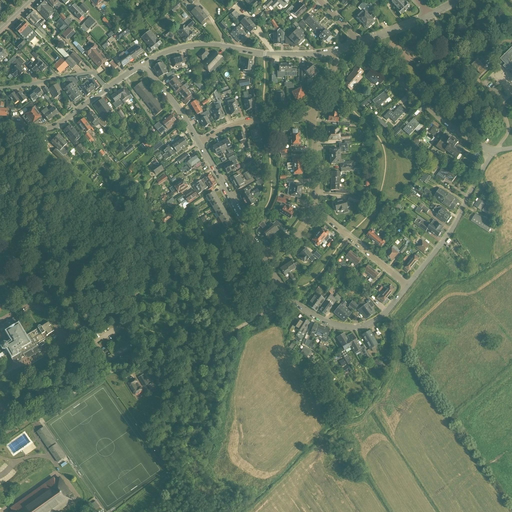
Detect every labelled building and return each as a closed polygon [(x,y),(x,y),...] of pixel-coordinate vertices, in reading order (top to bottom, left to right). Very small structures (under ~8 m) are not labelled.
[(55,12),(43,0),(41,0),(34,7),(46,20),(55,12)] [(61,4),(57,0),(55,0),(55,1),(53,0),(46,0),(53,8),(54,7),(56,9),(61,4)] [(276,0),(270,6),(274,9),(279,4),(283,8),(284,8),(287,5),(287,4),(286,3),(289,1),(288,0),(276,0)] [(403,7),(395,0),(392,0),(391,2),(397,9),(397,10),(397,11),(400,15),(404,12),(401,9),(403,7)] [(395,0),(403,7),(401,9),(404,12),(409,7),(409,6),(406,2),(406,3),(404,0),(395,0)] [(258,4),(255,1),(249,5),(253,9),(258,4)] [(170,9),(173,13),(179,7),(176,3),(170,9)] [(297,18),(306,9),(300,3),(295,9),(292,6),(285,12),(289,16),(292,13),(297,18)] [(370,3),(368,5),(366,3),(365,5),(363,3),(362,3),(359,6),(359,7),(361,10),(362,9),(363,10),(355,17),(367,29),(374,22),(373,20),(375,18),(372,14),(369,17),(367,14),(372,9),(373,7),(370,3)] [(84,16),(89,11),(83,4),(78,9),(74,5),(69,10),(79,20),(82,17),(83,18),(83,17),(84,16)] [(197,7),(191,13),(201,24),(201,23),(202,25),(205,23),(203,21),(207,18),(197,7)] [(240,16),(234,9),(230,13),(236,19),(240,16)] [(43,20),(41,21),(34,14),(35,14),(31,10),(27,13),(39,25),(40,25),(41,26),(45,22),(43,20)] [(39,25),(27,13),(24,16),(28,20),(34,26),(35,25),(43,34),(46,32),(39,26),(39,25)] [(262,15),(258,18),(263,23),(267,19),(262,15)] [(313,29),(319,23),(311,16),(305,21),(313,29)] [(96,23),(90,17),(83,23),(84,24),(81,26),(86,33),(89,30),(89,29),(96,23)] [(246,17),(243,19),(253,30),(256,27),(246,17)] [(112,27),(104,18),(102,19),(110,29),(112,27)] [(253,30),(243,19),(240,23),(250,33),(253,30)] [(183,40),(186,43),(195,35),(192,32),(191,32),(188,29),(194,23),(191,20),(177,32),(183,39),(183,40)] [(279,27),(276,24),(273,20),(270,22),(275,29),(279,27)] [(63,22),(60,26),(57,28),(61,32),(67,26),(63,22)] [(36,36),(27,27),(28,27),(24,23),(19,28),(17,26),(15,29),(17,30),(16,31),(20,35),(21,34),(25,39),(26,39),(30,42),(32,45),(34,45),(37,42),(37,40),(34,38),(36,36)] [(326,30),(319,23),(313,29),(319,36),(322,33),(323,33),(326,30)] [(243,27),(240,24),(230,34),(235,39),(234,39),(238,43),(246,35),(243,32),(241,30),(241,29),(240,29),(243,27)] [(293,34),(301,43),(304,40),(303,38),(304,37),(301,33),(303,31),(298,26),(296,28),(297,30),(293,34)] [(75,33),(70,28),(63,35),(68,40),(75,33)] [(126,28),(120,33),(123,36),(124,38),(130,33),(126,28)] [(37,29),(35,31),(42,39),(45,36),(37,29)] [(280,38),(284,38),(283,34),(280,29),(278,30),(277,32),(277,34),(273,34),(273,35),(271,35),(269,36),(272,41),(273,41),(273,45),(275,45),(276,46),(278,46),(279,45),(280,45),(280,38)] [(326,30),(323,33),(322,33),(319,36),(325,42),(331,36),(326,30)] [(149,31),(141,38),(149,47),(147,49),(150,53),(152,51),(161,44),(157,40),(149,31)] [(301,43),(293,34),(290,37),(289,36),(288,36),(288,37),(285,37),(285,44),(290,44),(292,41),(296,45),(297,44),(299,45),(301,43)] [(15,46),(19,50),(26,44),(21,39),(15,46)] [(133,46),(131,47),(133,50),(137,56),(142,52),(141,50),(143,48),(138,42),(137,40),(134,42),(135,44),(133,46)] [(89,48),(103,64),(107,60),(97,48),(97,47),(94,43),(89,48)] [(60,47),(57,50),(66,60),(65,61),(72,69),(77,64),(60,47)] [(133,50),(131,47),(126,50),(129,54),(133,59),(137,56),(133,50)] [(511,47),(500,59),(505,64),(503,66),(507,70),(509,68),(511,70),(511,47)] [(103,64),(89,48),(84,51),(88,55),(99,67),(103,64)] [(215,69),(224,60),(214,50),(208,58),(207,57),(209,55),(204,49),(202,50),(197,55),(203,61),(206,59),(201,65),(211,74),(215,69)] [(67,53),(78,65),(82,61),(74,53),(73,53),(71,51),(69,51),(67,53)] [(123,52),(121,54),(128,63),(133,59),(129,54),(126,56),(123,52)] [(128,63),(121,54),(119,55),(121,59),(119,61),(116,57),(113,59),(119,66),(121,64),(123,66),(128,63)] [(177,57),(180,68),(182,67),(181,65),(185,64),(185,63),(189,61),(187,57),(183,58),(183,56),(177,57)] [(173,67),(177,66),(178,69),(180,68),(177,57),(171,59),(172,62),(172,64),(173,67)] [(22,64),(17,59),(17,60),(14,63),(12,64),(15,67),(12,70),(13,71),(10,73),(15,78),(17,75),(19,77),(20,75),(21,76),(24,74),(23,73),(24,72),(20,67),(22,64)] [(476,69),(481,74),(487,69),(486,69),(481,65),(482,64),(477,59),(472,65),(473,64),(477,69),(476,69)] [(38,60),(34,64),(40,71),(42,72),(46,68),(38,60)] [(62,60),(54,67),(60,73),(67,65),(62,60)] [(243,73),(247,73),(247,71),(251,72),(252,62),(244,60),(242,70),(243,70),(243,73)] [(154,68),(158,78),(167,73),(162,62),(154,66),(154,68)] [(40,71),(34,64),(33,65),(30,63),(27,66),(35,73),(37,72),(37,73),(39,72),(40,71)] [(288,65),(285,65),(285,74),(285,76),(296,77),(296,68),(291,68),(291,65),(290,64),(289,64),(288,65)] [(310,64),(303,70),(310,77),(316,72),(315,70),(314,68),(314,67),(312,64),(311,65),(310,64)] [(375,85),(377,82),(380,84),(385,78),(379,73),(378,74),(369,65),(366,69),(369,72),(365,76),(375,85)] [(349,79),(344,85),(350,90),(362,78),(359,76),(363,72),(356,66),(353,70),(354,71),(348,78),(349,79)] [(172,88),(178,83),(180,81),(176,76),(176,77),(170,81),(168,83),(172,88)] [(76,87),(78,86),(72,77),(67,78),(71,84),(64,90),(65,92),(64,92),(67,97),(68,96),(72,102),(82,95),(76,87)] [(99,87),(92,78),(88,80),(95,90),(99,87)] [(88,80),(86,82),(92,91),(95,90),(88,80)] [(178,83),(172,88),(174,91),(173,91),(175,93),(184,86),(182,83),(183,82),(182,80),(180,81),(178,83)] [(92,91),(86,82),(83,84),(90,94),(90,93),(92,91)] [(141,82),(133,88),(138,94),(146,88),(141,82)] [(58,84),(49,89),(55,98),(63,93),(58,84)] [(90,94),(83,84),(80,86),(87,96),(90,94)] [(186,84),(184,86),(175,93),(177,95),(179,93),(181,96),(189,89),(188,88),(189,87),(186,84)] [(33,92),(39,99),(41,97),(40,96),(43,94),(39,88),(33,92)] [(143,99),(149,94),(150,93),(146,88),(138,94),(143,99)] [(117,93),(125,104),(126,103),(124,100),(127,98),(129,101),(133,98),(127,89),(124,91),(122,89),(117,93)] [(189,89),(181,96),(183,98),(181,100),(183,102),(191,95),(193,94),(189,89)] [(300,89),(292,93),(296,102),(297,101),(298,102),(300,101),(300,100),(301,100),(301,99),(304,97),(300,89)] [(30,98),(28,99),(31,102),(31,103),(33,102),(34,103),(39,99),(33,92),(28,96),(30,98)] [(385,92),(373,101),(377,107),(390,98),(385,92)] [(9,97),(7,98),(11,103),(13,102),(14,104),(19,100),(16,96),(14,93),(11,95),(12,96),(9,97),(10,97),(9,96),(9,97)] [(18,94),(16,96),(19,100),(21,103),(26,99),(27,98),(25,95),(23,96),(21,93),(19,95),(18,94)] [(125,104),(117,93),(111,97),(115,102),(114,103),(117,108),(118,107),(122,104),(123,106),(125,104)] [(147,105),(155,99),(150,93),(149,94),(143,99),(147,105)] [(194,98),(191,95),(183,102),(186,105),(191,100),(194,98)] [(283,95),(276,95),(277,98),(274,98),(275,102),(277,102),(277,104),(278,104),(278,105),(281,104),(284,103),(283,95)] [(103,118),(112,111),(103,99),(94,106),(103,118)] [(159,104),(155,99),(147,105),(151,110),(159,104)] [(361,106),(363,108),(371,102),(369,100),(361,106)] [(194,109),(199,106),(196,101),(190,104),(194,109)] [(41,116),(36,109),(34,107),(31,103),(31,102),(25,107),(29,112),(22,117),(28,124),(31,122),(32,124),(41,116)] [(131,104),(126,110),(131,114),(136,109),(131,104)] [(155,116),(163,109),(159,104),(151,110),(154,114),(153,114),(155,116)] [(216,109),(220,120),(224,118),(220,108),(222,108),(220,104),(216,106),(217,108),(216,109)] [(220,120),(216,109),(212,110),(209,105),(207,107),(209,112),(210,111),(211,114),(213,113),(216,121),(220,120)] [(202,112),(199,106),(194,109),(197,115),(202,112)] [(400,106),(393,113),(390,110),(384,117),(387,120),(390,118),(395,123),(406,111),(400,106)] [(37,108),(36,109),(41,116),(43,115),(46,113),(46,112),(48,110),(46,108),(42,111),(39,107),(38,108),(37,108)] [(54,108),(49,112),(53,117),(58,113),(54,108)] [(46,113),(43,115),(48,121),(53,117),(49,112),(48,110),(46,112),(46,113)] [(208,111),(201,115),(202,119),(200,120),(204,127),(205,127),(205,128),(207,127),(207,126),(210,124),(206,118),(210,115),(208,111)] [(98,120),(97,119),(98,118),(95,115),(94,115),(92,112),(90,114),(89,114),(88,115),(87,116),(94,125),(95,126),(97,126),(99,124),(99,123),(102,127),(102,126),(104,128),(106,126),(100,118),(98,120)] [(337,113),(330,112),(330,115),(329,115),(328,121),(338,122),(338,116),(337,116),(337,113)] [(158,131),(173,118),(170,115),(162,122),(161,121),(154,126),(158,131)] [(382,126),(385,123),(379,117),(376,120),(382,126)] [(87,132),(92,128),(84,118),(78,124),(83,131),(85,129),(87,132)] [(173,118),(158,131),(161,135),(166,131),(164,129),(166,128),(167,130),(176,122),(173,118)] [(414,119),(403,130),(409,135),(420,124),(414,119)] [(80,136),(70,125),(64,131),(69,137),(69,138),(73,142),(75,144),(77,143),(76,141),(80,137),(79,136),(80,136)] [(291,139),(300,139),(300,138),(300,137),(300,135),(299,135),(299,131),(298,131),(297,130),(292,130),(292,129),(289,130),(290,136),(288,136),(288,139),(291,139)] [(331,133),(328,133),(329,140),(340,140),(340,139),(342,140),(343,140),(344,139),(345,139),(349,139),(349,136),(344,136),(339,137),(339,132),(338,132),(338,129),(331,130),(331,133)] [(252,131),(251,131),(253,139),(257,138),(257,140),(260,140),(259,138),(260,138),(258,130),(255,131),(254,130),(253,130),(252,131)] [(59,141),(64,146),(67,143),(62,138),(58,134),(53,139),(57,143),(59,141)] [(182,137),(172,145),(171,144),(167,147),(168,147),(163,151),(166,154),(171,150),(174,149),(185,141),(182,137)] [(462,152),(463,149),(458,145),(459,143),(453,138),(451,137),(448,141),(443,138),(436,147),(445,154),(447,151),(457,159),(461,154),(460,154),(462,152)] [(142,144),(146,148),(152,142),(149,138),(142,144)] [(57,143),(53,139),(50,142),(57,148),(53,153),(63,162),(66,159),(63,156),(68,151),(63,147),(64,146),(59,141),(57,143)] [(222,142),(227,149),(229,154),(231,158),(235,156),(233,152),(233,153),(230,148),(231,147),(227,139),(222,142)] [(300,139),(291,139),(291,144),(290,144),(291,150),(294,150),(293,147),(300,147),(300,143),(300,140),(300,139)] [(166,154),(169,158),(174,155),(174,154),(177,152),(177,153),(187,145),(185,141),(174,149),(171,150),(166,154)] [(227,149),(222,142),(217,144),(222,152),(227,149)] [(152,154),(161,147),(158,143),(149,151),(152,154)] [(222,152),(217,144),(216,145),(216,144),(213,146),(214,147),(213,147),(217,155),(219,154),(220,157),(223,155),(221,152),(222,152)] [(331,157),(340,156),(340,153),(345,152),(348,150),(347,144),(340,145),(340,150),(330,150),(331,157)] [(80,145),(76,148),(81,155),(86,151),(80,145)] [(134,149),(132,145),(125,151),(128,154),(134,149)] [(430,163),(434,158),(428,153),(424,159),(430,163)] [(185,162),(188,166),(184,168),(183,167),(179,170),(181,173),(185,171),(191,166),(190,165),(197,159),(195,155),(185,162)] [(231,158),(229,160),(230,162),(228,163),(228,164),(223,167),(226,170),(225,171),(226,172),(227,172),(227,173),(232,170),(233,171),(236,169),(234,166),(237,164),(235,160),(237,159),(235,156),(231,158)] [(331,164),(340,163),(341,169),(352,168),(353,168),(353,162),(344,162),(344,160),(341,160),(340,156),(331,157),(331,164)] [(287,167),(301,166),(301,165),(302,165),(302,163),(301,162),(301,158),(293,158),(293,164),(287,164),(287,167)] [(191,166),(185,171),(187,173),(191,170),(200,163),(197,159),(190,165),(191,166)] [(253,160),(252,159),(241,165),(243,168),(254,162),(253,160)] [(163,169),(159,164),(158,164),(157,162),(153,164),(155,167),(152,169),(155,174),(163,169)] [(287,167),(285,167),(285,169),(287,169),(287,170),(294,169),(294,174),(302,174),(302,169),(302,167),(301,166),(287,167)] [(436,176),(442,180),(445,177),(452,182),(457,175),(444,166),(436,176)] [(425,173),(420,179),(426,184),(431,177),(425,173)] [(206,182),(210,189),(217,184),(210,174),(202,180),(204,183),(206,182)] [(234,184),(242,180),(238,174),(231,178),(234,184)] [(173,192),(185,183),(183,180),(170,189),(173,192)] [(201,180),(193,186),(198,194),(206,188),(201,180)] [(242,180),(234,184),(237,190),(245,186),(242,180)] [(188,187),(185,183),(173,192),(174,194),(178,192),(179,194),(188,187)] [(339,184),(331,184),(331,190),(335,191),(335,193),(349,194),(349,191),(343,191),(343,189),(342,189),(342,188),(339,188),(339,184)] [(417,193),(422,197),(424,193),(417,188),(414,186),(410,191),(413,194),(416,195),(417,193)] [(251,194),(250,195),(248,192),(249,191),(248,190),(251,189),(250,187),(241,192),(243,195),(241,196),(244,202),(253,197),(252,197),(251,194)] [(448,194),(440,188),(434,197),(442,203),(446,206),(447,206),(453,210),(459,202),(456,200),(456,199),(448,193),(448,194)] [(301,191),(288,189),(287,195),(290,196),(291,196),(300,198),(300,197),(301,197),(301,195),(300,194),(301,191)] [(193,190),(178,200),(180,204),(183,202),(195,194),(193,190)] [(209,202),(217,198),(214,192),(206,197),(209,202)] [(195,194),(183,202),(180,204),(183,207),(185,206),(198,197),(195,194)] [(253,197),(244,202),(247,207),(255,203),(253,200),(254,199),(253,197)] [(172,198),(167,203),(169,206),(175,202),(172,198)] [(220,203),(217,198),(209,202),(212,207),(220,203)] [(479,199),(474,206),(481,210),(486,203),(479,199)] [(340,212),(343,211),(344,213),(348,212),(347,208),(349,207),(347,200),(345,201),(345,200),(334,203),(334,204),(333,205),(334,207),(335,207),(336,211),(340,210),(340,212)] [(220,203),(212,207),(215,213),(223,208),(220,203)] [(281,203),(279,206),(283,209),(281,213),(289,219),(290,218),(291,218),(292,216),(292,215),(294,212),(291,210),(292,209),(288,206),(288,207),(285,205),(285,206),(281,203)] [(486,203),(484,209),(492,213),(495,207),(486,203)] [(434,206),(433,208),(435,210),(437,211),(449,220),(451,217),(451,216),(450,216),(451,215),(447,212),(447,211),(442,207),(439,207),(438,208),(434,206)] [(226,213),(223,208),(215,213),(219,218),(226,213)] [(447,223),(449,220),(437,211),(436,213),(438,215),(436,217),(445,223),(446,222),(446,223),(447,223)] [(229,219),(226,213),(219,218),(222,223),(229,219)] [(168,214),(161,219),(164,222),(170,218),(168,214)] [(493,225),(476,214),(471,221),(488,232),(493,225)] [(229,219),(222,223),(225,229),(233,224),(229,219)] [(273,225),(268,229),(273,235),(278,231),(276,228),(278,226),(279,227),(282,225),(277,219),(274,221),(275,222),(273,224),(273,225)] [(264,223),(261,220),(257,224),(260,227),(260,226),(263,229),(264,228),(266,231),(263,233),(268,239),(273,235),(268,229),(264,223)] [(426,231),(427,229),(432,233),(432,232),(434,233),(434,234),(438,237),(442,232),(441,231),(433,225),(431,224),(428,228),(421,223),(417,220),(415,223),(426,231)] [(155,231),(160,228),(156,223),(150,228),(153,231),(154,230),(155,231)] [(435,223),(433,225),(441,231),(443,227),(438,223),(437,224),(435,223)] [(317,235),(325,242),(328,238),(328,235),(327,235),(327,234),(328,233),(325,231),(322,229),(319,232),(317,235)] [(372,239),(377,233),(373,230),(371,231),(367,235),(372,239)] [(377,234),(377,233),(372,239),(377,243),(382,237),(381,237),(384,235),(382,233),(381,233),(380,234),(381,235),(380,237),(377,234)] [(322,242),(324,243),(325,242),(317,235),(312,241),(315,243),(315,244),(318,246),(319,245),(322,242)] [(382,237),(377,243),(382,247),(385,243),(384,243),(386,241),(382,237)] [(429,246),(422,240),(416,247),(424,253),(429,246)] [(399,253),(392,247),(386,255),(392,260),(399,253)] [(300,253),(300,254),(299,255),(302,258),(301,259),(303,262),(305,260),(305,261),(309,258),(312,261),(314,258),(312,255),(306,248),(303,251),(302,251),(301,251),(301,252),(300,252),(300,253)] [(350,261),(355,255),(350,251),(346,255),(347,256),(345,257),(350,261)] [(410,262),(414,265),(417,261),(418,261),(418,259),(420,257),(416,254),(410,262)] [(360,260),(355,255),(350,261),(355,265),(357,263),(357,264),(360,260)] [(291,261),(286,265),(290,272),(296,268),(291,261)] [(414,265),(410,262),(404,269),(407,272),(409,270),(410,270),(411,269),(411,268),(414,265)] [(290,272),(286,265),(280,269),(284,275),(287,273),(293,281),(295,280),(293,277),(290,272)] [(365,270),(363,272),(368,276),(369,274),(373,270),(368,266),(364,270),(365,270)] [(369,274),(368,276),(373,280),(374,278),(375,278),(378,274),(373,270),(369,274)] [(314,291),(317,293),(322,285),(319,283),(314,291)] [(391,285),(385,292),(389,296),(391,292),(392,292),(393,291),(393,290),(395,288),(391,285)] [(321,292),(319,295),(316,293),(307,305),(312,308),(317,302),(318,303),(322,298),(324,295),(321,292)] [(389,296),(385,292),(378,300),(382,303),(384,301),(385,301),(386,300),(386,299),(389,296)] [(331,294),(329,297),(319,311),(325,316),(336,301),(334,298),(331,294)] [(324,299),(322,298),(318,303),(317,302),(312,308),(316,312),(325,300),(324,299)] [(368,304),(365,305),(368,309),(365,311),(366,314),(367,313),(369,315),(370,315),(371,316),(375,313),(371,308),(374,306),(370,300),(367,302),(368,304)] [(337,308),(348,317),(351,313),(343,306),(346,303),(344,301),(341,304),(337,308)] [(349,305),(354,310),(357,306),(352,302),(349,305)] [(368,309),(365,305),(359,310),(366,319),(371,316),(370,315),(369,315),(367,313),(366,314),(365,311),(368,309)] [(348,317),(337,308),(333,313),(344,322),(348,317)] [(96,318),(100,323),(110,316),(106,311),(96,318)] [(299,321),(295,327),(294,328),(299,331),(306,320),(303,318),(300,321),(299,321)] [(306,320),(299,331),(303,334),(308,327),(308,326),(310,323),(306,320)] [(0,359),(3,357),(3,355),(8,353),(11,359),(14,363),(17,363),(20,361),(21,358),(24,356),(27,357),(39,349),(40,346),(45,344),(43,341),(45,340),(48,338),(46,336),(54,331),(48,322),(41,327),(40,326),(39,326),(38,326),(38,327),(38,328),(38,329),(26,336),(18,323),(14,325),(12,325),(9,326),(9,329),(5,331),(11,341),(10,341),(9,339),(5,341),(5,343),(4,343),(1,344),(1,347),(2,349),(4,350),(4,351),(0,353),(0,359)] [(313,337),(314,334),(318,325),(314,323),(310,333),(311,333),(310,336),(313,337)] [(314,334),(313,337),(316,339),(317,338),(321,340),(326,328),(318,325),(314,334)] [(329,339),(328,336),(327,336),(330,330),(326,328),(321,340),(321,341),(325,343),(328,342),(329,339)] [(369,340),(373,338),(374,337),(375,336),(374,334),(372,334),(371,334),(369,331),(362,335),(370,349),(374,347),(369,340)] [(355,353),(343,334),(337,338),(344,350),(351,347),(354,353),(355,353)] [(363,348),(361,349),(352,334),(346,338),(343,334),(355,353),(359,351),(362,356),(364,354),(367,359),(370,357),(364,347),(363,348)] [(379,362),(375,364),(383,379),(385,372),(379,362)] [(139,378),(145,387),(149,384),(144,375),(139,378)] [(142,391),(135,379),(128,383),(135,395),(142,391)] [(37,432),(58,462),(64,457),(43,427),(37,432)] [(54,511),(66,504),(67,504),(74,499),(59,478),(55,481),(55,482),(13,511),(11,511),(54,511)] [(95,501),(92,504),(96,510),(100,506),(95,501)]
